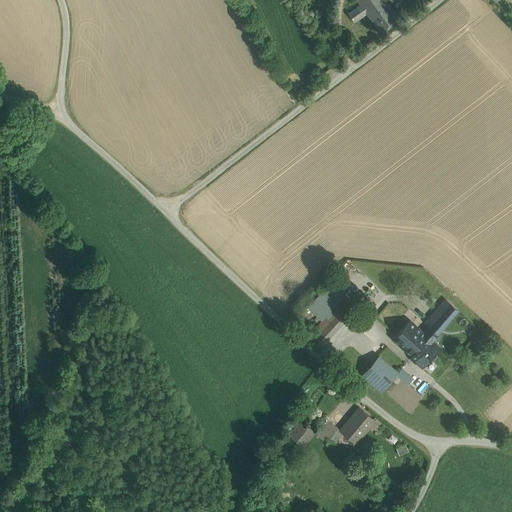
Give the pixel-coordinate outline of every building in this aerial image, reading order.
[(367,13),(357,0),(355,0),(353,2),(357,9),(349,15),(354,22),(367,13)] [(357,0),(367,13),(369,16),(387,2),(385,0),(357,0)] [(387,2),(369,16),(380,32),(399,19),(391,8),(387,2)] [(343,299),(326,317),(337,329),(347,318),(344,315),(344,314),(343,313),(343,314),(342,313),(349,305),(345,301),(345,300),(344,299),(344,300),(343,299)] [(429,326),(423,333),(427,337),(431,340),(458,310),(446,299),(425,323),(429,326)] [(355,310),(349,305),(342,313),(343,314),(343,313),(344,314),(344,315),(347,318),(355,310)] [(337,329),(326,317),(307,337),(318,348),(337,329)] [(409,320),(393,338),(412,354),(427,337),(423,333),(409,320)] [(431,340),(427,337),(412,354),(410,356),(422,367),(440,347),(431,340)] [(378,356),(362,374),(381,391),(397,373),(378,356)] [(429,372),(436,366),(431,360),(424,365),(429,372)] [(359,407),(340,430),(343,433),(355,443),(370,425),(374,420),(359,407)] [(319,426),(323,423),(315,416),(312,420),(319,426)] [(376,418),(374,420),(370,425),(375,430),(381,422),(376,418)] [(338,428),(327,419),(319,428),(319,429),(327,435),(330,438),(338,429),(338,428)] [(314,431),(301,420),(289,433),(303,445),(314,431)] [(327,435),(319,429),(315,433),(323,440),(327,435)] [(340,430),(338,429),(330,438),(335,442),(343,433),(340,430)]
